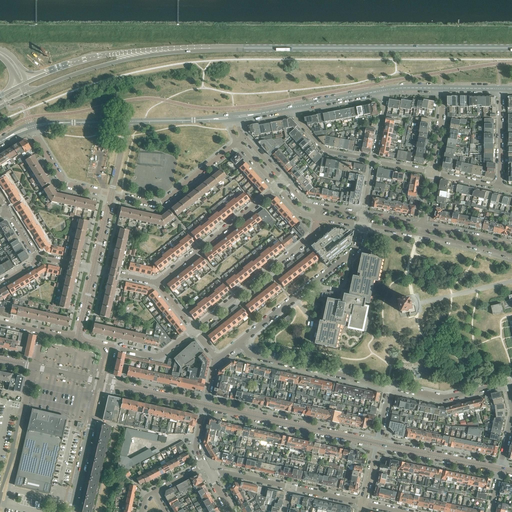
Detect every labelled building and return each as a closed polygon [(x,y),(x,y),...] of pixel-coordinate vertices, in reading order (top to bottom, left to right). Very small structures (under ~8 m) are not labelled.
[(418,100),(416,112),(416,113),(415,116),(417,117),(419,109),(422,110),(422,108),(423,101),(420,100),(420,101),(418,100)] [(429,101),(427,112),(426,116),(428,116),(430,110),(433,110),(433,108),(434,102),(433,101),(431,100),(431,101),(429,101)] [(369,105),(371,115),(371,116),(373,116),(374,117),(378,116),(376,104),(375,104),(374,103),(372,103),(372,104),(371,104),(371,105),(369,105)] [(366,106),(363,106),(365,117),(371,115),(369,105),(368,105),(367,105),(366,105),(366,106)] [(314,125),(314,124),(312,116),(308,117),(307,116),(306,116),(305,117),(305,122),(306,124),(307,123),(308,125),(311,125),(312,126),(314,125)] [(288,119),(287,120),(289,128),(293,128),(294,128),(297,126),(295,123),(293,121),(291,119),(288,120),(288,119)] [(385,123),(385,126),(385,128),(398,130),(402,131),(403,128),(394,127),(394,124),(385,123)] [(451,127),(450,129),(464,131),(468,132),(468,130),(459,128),(459,126),(451,124),(451,125),(450,125),(450,127),(451,127)] [(419,133),(427,134),(428,133),(429,132),(428,131),(428,129),(417,127),(411,126),(411,128),(419,130),(419,133)] [(296,128),(292,132),(288,136),(285,137),(283,140),(284,142),(291,136),(292,138),(299,132),(299,131),(297,129),(297,130),(296,128)] [(288,145),(290,147),(302,136),(301,135),(302,134),(300,132),(299,133),(299,132),(292,138),(294,140),(288,145)] [(297,143),(299,145),(305,139),(305,138),(304,137),(303,137),(302,136),(290,147),(291,148),(293,147),(294,147),(297,143)] [(262,141),(260,141),(258,141),(257,141),(259,143),(258,143),(270,156),(285,142),(284,142),(283,140),(280,137),(276,138),(272,139),(267,140),(262,141)] [(301,147),(297,150),(295,148),(293,150),(297,154),(309,143),(307,142),(308,141),(307,140),(306,140),(305,139),(299,145),(301,147)] [(22,142),(19,143),(25,153),(27,156),(29,158),(32,156),(30,153),(29,154),(28,151),(27,151),(30,148),(25,140),(24,140),(22,141),(22,142)] [(382,145),(381,146),(397,150),(398,147),(390,146),(391,143),(381,142),(381,144),(382,145)] [(13,146),(12,147),(18,155),(21,153),(22,154),(24,157),(27,156),(25,153),(19,143),(15,145),(13,146)] [(300,157),(303,155),(303,154),(302,155),(301,154),(304,151),(306,153),(312,147),(311,146),(312,146),(310,144),(309,143),(297,154),(300,157)] [(7,150),(12,159),(18,155),(12,147),(10,148),(9,148),(7,150)] [(305,157),(304,158),(305,160),(315,151),(314,149),(314,148),(313,147),(312,147),(306,153),(307,155),(305,157)] [(276,159),(283,153),(279,149),(272,155),(273,156),(274,158),(275,158),(276,159)] [(2,153),(1,154),(6,161),(9,159),(12,163),(14,162),(12,159),(7,150),(4,152),(2,153)] [(315,151),(305,160),(307,162),(310,158),(312,160),(318,154),(318,153),(318,152),(317,151),(316,151),(315,151)] [(242,158),(238,153),(234,156),(233,156),(231,157),(231,159),(230,160),(235,165),(242,158)] [(280,164),(287,158),(283,153),(276,159),(278,161),(278,162),(279,163),(280,163),(280,164)] [(313,162),(310,165),(311,167),(322,158),(320,156),(321,155),(320,154),(319,154),(318,154),(312,160),(313,162)] [(38,165),(35,159),(33,156),(32,156),(29,158),(25,160),(31,169),(38,165)] [(294,159),(290,162),(284,168),(285,170),(285,171),(286,172),(287,172),(294,166),(292,164),(298,158),(301,161),(302,161),(301,160),(297,156),(294,159)] [(284,168),(290,162),(287,158),(280,164),(280,165),(281,166),(282,166),(284,168)] [(323,167),(325,168),(327,159),(326,159),(326,158),(325,158),(324,159),(322,158),(320,170),(319,170),(318,175),(319,176),(321,176),(322,172),(323,167)] [(239,168),(243,172),(249,167),(243,161),(237,166),(239,168)] [(350,163),(349,170),(365,173),(367,166),(350,163)] [(38,165),(31,169),(36,178),(44,174),(38,165)] [(292,177),(300,170),(296,165),(288,173),(290,175),(290,176),(291,177),(292,177)] [(494,179),(495,174),(487,172),(482,171),(482,167),(477,166),(476,175),(494,179)] [(246,176),(252,171),(249,167),(243,172),(246,176)] [(296,181),(302,175),(300,173),(304,169),(303,167),(300,170),(292,177),(294,179),(294,180),(294,181),(295,181),(296,181)] [(220,170),(212,176),(217,183),(226,177),(220,170)] [(246,176),(250,180),(256,175),(252,171),(246,176)] [(8,182),(5,177),(4,174),(0,176),(0,182),(0,183),(2,186),(7,183),(8,182)] [(44,174),(36,178),(42,187),(49,183),(44,174)] [(254,185),(260,179),(256,175),(250,180),(254,185)] [(299,185),(306,179),(302,175),(296,181),(296,182),(297,183),(298,183),(299,185)] [(365,176),(357,175),(359,175),(354,199),(350,198),(351,194),(353,194),(354,193),(351,192),(351,194),(350,194),(349,203),(355,204),(355,205),(359,206),(360,201),(362,193),(361,193),(363,184),(365,176)] [(212,176),(204,182),(209,189),(217,183),(212,176)] [(254,185),(257,189),(264,184),(260,179),(254,185)] [(303,189),(310,184),(306,179),(299,185),(301,187),(301,188),(302,189),(303,189)] [(8,188),(11,186),(8,182),(7,183),(2,186),(5,191),(6,190),(8,189),(8,188)] [(204,182),(196,189),(201,196),(209,189),(204,182)] [(261,193),(267,188),(264,184),(257,189),(261,193)] [(312,190),(312,188),(312,186),(310,184),(303,189),(304,190),(303,190),(305,192),(307,194),(312,190)] [(16,190),(13,185),(11,186),(8,188),(8,189),(6,190),(7,192),(8,194),(9,194),(16,190)] [(51,201),(56,194),(51,185),(44,190),(51,201)] [(318,189),(312,188),(312,190),(307,194),(308,195),(312,196),(312,197),(314,197),(314,196),(316,197),(318,189)] [(196,189),(187,196),(193,202),(201,196),(196,189)] [(15,198),(18,196),(19,195),(16,190),(9,194),(9,195),(10,197),(12,199),(13,198),(15,198)] [(411,198),(414,199),(416,199),(416,196),(417,196),(417,195),(417,194),(417,192),(408,190),(407,192),(408,192),(408,196),(411,196),(411,198)] [(392,192),(390,191),(389,197),(388,197),(388,200),(385,199),(383,209),(384,209),(384,210),(386,210),(389,210),(391,200),(392,195),(392,192)] [(244,193),(239,197),(244,203),(249,199),(244,193)] [(66,196),(56,194),(51,201),(64,204),(66,196)] [(14,205),(20,200),(18,196),(15,198),(13,198),(12,199),(10,199),(14,205)] [(74,206),(76,198),(66,196),(64,204),(74,206)] [(187,196),(183,199),(179,202),(185,209),(193,202),(187,196)] [(237,203),(239,205),(240,206),(244,203),(239,197),(235,199),(237,201),(237,203)] [(276,197),(270,202),(273,207),(279,201),(276,197)] [(86,200),(76,198),(74,206),(84,209),(86,200)] [(234,198),(230,202),(235,208),(236,208),(237,207),(239,205),(237,203),(237,201),(235,199),(234,198)] [(413,206),(409,205),(408,214),(414,215),(417,199),(416,199),(414,199),(413,206)] [(95,211),(97,202),(86,200),(84,209),(95,211)] [(392,211),(395,212),(397,202),(391,200),(389,210),(389,211),(390,211),(391,212),(392,211)] [(279,201),(273,207),(277,211),(283,205),(279,201)] [(186,210),(185,209),(179,202),(171,209),(176,215),(183,210),(184,211),(186,210)] [(229,209),(231,212),(232,210),(233,210),(234,209),(235,208),(230,202),(225,206),(226,207),(228,209),(229,209)] [(402,213),(404,203),(397,202),(395,212),(399,212),(399,213),(401,213),(402,213)] [(22,209),(25,207),(22,203),(15,207),(18,212),(20,212),(21,211),(22,209)] [(442,211),(443,206),(443,203),(441,203),(440,208),(436,207),(434,219),(435,220),(436,220),(437,219),(440,220),(442,211)] [(283,205),(277,211),(281,215),(287,210),(283,205)] [(22,216),(29,212),(26,207),(25,207),(22,209),(21,211),(20,212),(21,213),(20,214),(21,215),(22,215),(22,216)] [(226,207),(222,210),(227,217),(232,213),(231,212),(229,209),(228,209),(226,207)] [(119,216),(129,219),(131,210),(121,208),(119,216)] [(256,214),(261,220),(265,225),(268,223),(271,227),(272,226),(274,222),(264,210),(264,209),(261,211),(261,210),(256,214)] [(141,212),(131,210),(129,219),(139,221),(141,212)] [(220,217),(221,219),(222,220),(227,217),(222,210),(218,213),(220,215),(220,217)] [(287,210),(281,215),(284,219),(290,214),(287,210)] [(161,217),(163,226),(174,217),(169,211),(161,217)] [(28,219),(31,217),(32,217),(29,212),(22,216),(22,217),(23,218),(24,218),(25,220),(27,219),(28,219)] [(151,215),(141,212),(139,221),(150,223),(151,215)] [(217,212),(212,216),(217,222),(218,222),(219,222),(220,221),(220,220),(221,219),(220,217),(220,215),(218,213),(217,212)] [(256,214),(252,217),(257,224),(261,220),(256,214)] [(290,214),(284,219),(288,223),(294,218),(290,214)] [(150,223),(163,226),(161,217),(151,215),(150,223)] [(212,223),(214,225),(215,224),(216,224),(217,223),(217,222),(212,216),(208,220),(209,221),(210,223),(212,223)] [(27,226),(34,222),(31,217),(28,219),(27,219),(25,220),(24,221),(27,226)] [(257,224),(252,217),(247,221),(252,227),(257,224)] [(294,218),(288,223),(292,228),(298,222),(294,218)] [(88,222),(79,220),(77,230),(86,232),(86,228),(87,227),(87,226),(88,222)] [(9,225),(6,221),(4,221),(0,223),(0,228),(1,230),(9,225)] [(209,221),(205,224),(210,230),(215,227),(214,225),(212,223),(210,223),(209,221)] [(247,221),(243,224),(248,230),(252,227),(247,221)] [(33,228),(36,226),(34,222),(27,226),(30,231),(31,230),(33,229),(33,228)] [(304,227),(299,222),(291,229),(291,230),(293,232),(294,232),(296,234),(298,232),(304,227)] [(202,231),(204,233),(205,234),(210,230),(205,224),(201,227),(202,229),(202,231)] [(248,230),(243,224),(239,228),(244,234),(248,230)] [(9,225),(1,230),(4,235),(12,230),(9,225)] [(34,235),(41,230),(38,225),(36,226),(33,228),(33,229),(31,230),(32,232),(32,233),(33,234),(34,234),(34,235)] [(200,226),(195,230),(200,236),(201,235),(202,235),(202,234),(204,233),(202,231),(202,229),(201,227),(200,226)] [(304,227),(298,232),(300,234),(298,236),(300,238),(302,237),(308,232),(304,227)] [(239,228),(234,231),(239,237),(244,234),(239,228)] [(331,260),(335,257),(334,256),(335,255),(336,256),(342,251),(341,250),(343,248),(344,250),(350,245),(352,236),(351,236),(350,236),(349,235),(351,234),(349,235),(346,233),(347,232),(345,233),(344,231),(343,230),(344,230),(333,228),(329,231),(330,232),(328,234),(327,232),(321,237),(322,238),(321,240),(320,239),(316,242),(314,244),(314,243),(310,246),(325,265),(329,262),(328,261),(330,259),(331,260)] [(120,229),(118,239),(126,241),(129,231),(120,229)] [(12,230),(4,235),(5,237),(0,240),(2,243),(7,240),(15,235),(12,230)] [(40,238),(43,236),(44,235),(41,230),(34,235),(34,236),(35,237),(37,239),(38,238),(40,238)] [(77,230),(75,240),(83,242),(84,238),(84,237),(86,232),(77,230)] [(191,233),(196,239),(198,237),(199,237),(200,237),(200,236),(195,230),(191,233)] [(239,237),(234,231),(230,234),(235,241),(239,237)] [(230,234),(226,238),(231,244),(235,241),(230,234)] [(10,244),(18,240),(15,235),(7,240),(8,242),(7,243),(8,246),(10,244)] [(193,241),(188,235),(183,239),(189,245),(190,245),(191,244),(191,243),(193,241)] [(38,245),(45,240),(43,236),(40,238),(38,238),(37,239),(35,240),(38,245)] [(231,244),(226,238),(221,241),(226,247),(231,244)] [(118,239),(115,249),(124,251),(126,241),(118,239)] [(179,243),(180,244),(182,246),(183,246),(185,248),(186,247),(187,247),(188,246),(189,245),(183,239),(179,243)] [(4,248),(3,249),(5,253),(6,252),(8,251),(7,249),(11,247),(12,248),(20,243),(18,240),(10,244),(8,246),(6,247),(5,248),(4,248)] [(41,250),(44,248),(45,247),(48,246),(45,240),(38,245),(41,250)] [(83,242),(75,240),(72,250),(81,252),(82,248),(82,247),(83,242)] [(221,241),(217,245),(222,251),(226,247),(221,241)] [(278,242),(274,246),(279,252),(283,248),(278,242)] [(12,254),(22,247),(20,243),(12,248),(13,250),(9,252),(8,251),(6,252),(9,255),(12,254)] [(182,246),(180,244),(176,247),(181,253),(186,249),(185,248),(183,246),(182,246)] [(222,251),(217,245),(213,248),(218,254),(222,251)] [(279,252),(274,246),(270,249),(272,251),(272,253),(273,254),(274,255),(279,252)] [(12,254),(9,255),(8,256),(9,257),(10,257),(11,259),(13,258),(12,256),(13,255),(16,254),(17,256),(25,251),(22,247),(12,254)] [(176,247),(172,250),(174,252),(174,253),(175,255),(176,257),(181,253),(176,247)] [(269,247),(264,251),(269,258),(269,257),(270,257),(271,257),(271,256),(273,254),(272,253),(272,251),(270,249),(269,247)] [(213,248),(208,251),(213,258),(218,254),(213,248)] [(115,249),(113,259),(122,261),(124,251),(115,249)] [(174,252),(172,250),(171,249),(166,252),(171,259),(172,259),(174,258),(174,257),(175,255),(174,253),(174,252)] [(70,262),(74,263),(74,264),(78,265),(79,260),(81,252),(72,250),(72,254),(70,253),(69,257),(71,257),(70,262)] [(25,251),(17,256),(18,257),(14,260),(13,258),(11,259),(12,261),(13,263),(27,254),(25,251)] [(213,258),(208,251),(204,255),(209,261),(213,258)] [(269,258),(264,251),(259,255),(260,256),(262,259),(264,259),(265,261),(267,259),(268,259),(269,259),(269,258)] [(163,255),(164,257),(167,262),(169,261),(170,261),(171,260),(171,259),(166,252),(163,255)] [(313,252),(308,256),(313,263),(318,259),(313,252)] [(350,291),(349,291),(345,290),(343,290),(342,296),(340,296),(340,299),(339,299),(339,300),(328,298),(323,321),(320,320),(316,343),(315,344),(337,348),(341,329),(340,328),(341,325),(345,326),(346,322),(350,323),(349,327),(350,327),(361,327),(361,329),(366,331),(367,330),(367,328),(367,327),(368,326),(368,324),(368,323),(368,321),(368,320),(368,319),(368,317),(368,316),(367,314),(366,314),(367,307),(365,307),(365,303),(370,303),(375,281),(378,281),(383,258),(374,256),(375,253),(372,252),(371,255),(362,253),(358,273),(361,274),(360,277),(353,276),(350,291)] [(1,257),(3,259),(10,270),(11,269),(14,268),(9,260),(7,261),(5,257),(4,257),(2,254),(0,255),(1,257)] [(27,254),(13,263),(15,267),(18,265),(17,263),(20,261),(21,263),(28,259),(29,257),(27,254)] [(260,256),(257,259),(261,266),(266,262),(265,261),(264,259),(262,259),(260,256)] [(308,256),(303,260),(308,267),(313,263),(308,256)] [(1,265),(6,273),(8,271),(10,270),(3,259),(1,257),(0,257),(0,258),(3,264),(1,265)] [(167,262),(164,257),(159,261),(164,267),(168,263),(167,262)] [(201,257),(197,261),(202,267),(206,263),(201,257)] [(110,271),(115,272),(114,274),(114,275),(118,276),(118,275),(118,274),(120,268),(122,269),(124,262),(122,261),(113,259),(110,271)] [(261,266),(257,259),(253,262),(255,265),(254,267),(256,268),(257,269),(261,266)] [(303,260),(298,264),(303,271),(308,267),(303,260)] [(164,267),(159,261),(154,264),(155,265),(158,269),(159,271),(164,267)] [(202,267),(197,261),(193,264),(198,270),(202,267)] [(252,261),(247,265),(252,271),(253,271),(254,270),(254,269),(256,268),(254,267),(255,265),(253,262),(252,261)] [(69,264),(69,266),(68,270),(66,269),(65,273),(67,273),(66,276),(75,278),(78,265),(74,264),(74,263),(70,262),(69,264)] [(193,264),(188,268),(193,274),(198,270),(193,264)] [(298,264),(293,268),(298,275),(303,271),(298,264)] [(251,272),(252,271),(247,265),(242,269),(243,270),(245,272),(247,273),(248,274),(250,273),(251,272)] [(41,273),(44,271),(47,272),(48,267),(44,266),(36,271),(38,275),(40,277),(41,279),(42,278),(43,279),(45,278),(41,273)] [(193,274),(188,268),(184,271),(189,277),(193,274)] [(293,268),(288,272),(293,279),(298,275),(293,268)] [(40,277),(38,275),(36,271),(35,270),(31,273),(35,279),(40,277)] [(243,270),(239,273),(244,279),(249,275),(248,274),(247,273),(245,272),(243,270)] [(117,281),(117,280),(118,276),(114,275),(114,274),(115,272),(110,271),(110,273),(107,285),(115,287),(115,288),(117,288),(118,284),(119,281),(117,281)] [(184,271),(180,274),(185,281),(189,277),(184,271)] [(288,272),(283,276),(288,283),(293,279),(288,272)] [(35,279),(31,273),(26,275),(30,282),(35,279)] [(244,279),(239,273),(235,276),(237,279),(237,280),(239,282),(240,283),(244,279)] [(185,281),(180,274),(175,278),(180,284),(185,281)] [(25,285),(30,282),(26,275),(21,278),(25,285)] [(234,275),(230,279),(235,285),(235,284),(236,285),(237,284),(237,283),(239,282),(237,280),(237,279),(235,276),(234,275)] [(75,278),(66,276),(66,277),(64,287),(73,288),(73,285),(74,284),(74,283),(75,278)] [(288,283),(283,276),(278,280),(283,287),(288,283)] [(25,285),(21,278),(16,281),(20,288),(25,285)] [(175,278),(171,281),(176,288),(180,284),(175,278)] [(235,285),(230,279),(225,282),(230,288),(232,287),(233,287),(234,286),(234,285),(235,285)] [(16,291),(20,288),(16,281),(12,284),(16,291)] [(176,288),(171,281),(167,285),(171,291),(176,288)] [(280,289),(275,283),(275,282),(270,286),(275,293),(280,289)] [(16,291),(12,284),(7,287),(11,294),(16,291)] [(228,290),(223,284),(218,288),(223,294),(224,294),(225,293),(225,292),(228,290)] [(113,298),(115,288),(115,287),(107,285),(105,296),(113,298)] [(275,293),(270,286),(265,290),(270,297),(275,293)] [(0,290),(0,292),(3,298),(9,294),(5,287),(0,290)] [(71,294),(73,288),(64,287),(62,297),(70,299),(71,295),(71,294)] [(223,294),(218,288),(214,291),(215,293),(216,295),(218,295),(219,297),(221,296),(222,296),(223,295),(223,294)] [(153,292),(149,295),(148,296),(152,300),(158,295),(155,290),(153,292)] [(270,297),(265,290),(260,294),(265,301),(270,297)] [(216,295),(215,293),(211,296),(216,302),(220,298),(219,297),(218,295),(216,295)] [(265,301),(260,294),(255,298),(260,305),(265,301)] [(152,300),(155,304),(161,299),(158,295),(152,300)] [(103,302),(102,306),(111,308),(112,303),(113,298),(105,296),(104,300),(103,301),(103,302)] [(216,302),(211,296),(207,299),(209,301),(209,303),(210,304),(211,306),(216,302)] [(69,303),(70,299),(62,297),(60,307),(68,309),(69,305),(69,304),(69,303)] [(209,301),(207,299),(206,298),(201,301),(206,308),(206,307),(207,307),(208,306),(210,304),(209,303),(209,301)] [(260,305),(255,298),(250,302),(255,309),(260,305)] [(155,304),(158,309),(165,303),(161,299),(155,304)] [(414,311),(411,299),(399,301),(402,313),(414,311)] [(17,316),(19,307),(20,303),(13,301),(11,312),(9,311),(8,313),(4,312),(4,311),(5,308),(7,301),(6,300),(0,304),(0,305),(0,306),(0,308),(0,315),(13,319),(14,315),(17,316)] [(206,308),(201,301),(196,305),(197,306),(199,309),(201,309),(202,311),(204,309),(205,309),(206,309),(206,308)] [(255,309),(250,302),(245,306),(250,313),(255,309)] [(158,309),(162,313),(168,308),(165,303),(158,309)] [(502,304),(491,306),(493,315),(504,312),(502,304)] [(111,308),(102,306),(101,310),(101,311),(101,312),(100,316),(108,318),(111,308)] [(199,309),(197,306),(194,309),(198,316),(203,312),(202,311),(201,309),(199,309)] [(29,310),(19,307),(17,316),(21,316),(27,318),(29,310)] [(162,313),(165,317),(172,312),(168,308),(162,313)] [(198,316),(194,309),(191,311),(190,309),(187,311),(189,313),(194,319),(198,316)] [(242,309),(237,313),(242,319),(247,315),(242,309)] [(33,319),(37,320),(39,312),(29,310),(27,318),(32,319),(33,319)] [(39,312),(37,320),(42,321),(43,321),(47,322),(49,314),(39,312)] [(165,317),(169,322),(175,316),(172,312),(165,317)] [(242,319),(237,313),(232,317),(237,323),(242,319)] [(59,316),(49,314),(47,322),(50,323),(51,323),(52,324),(57,325),(59,316)] [(59,316),(57,325),(63,326),(68,327),(69,319),(59,316)] [(169,322),(172,326),(179,321),(175,316),(169,322)] [(232,317),(227,321),(232,327),(237,323),(232,317)] [(172,326),(176,330),(182,325),(179,321),(172,326)] [(227,321),(222,324),(227,331),(232,327),(227,321)] [(153,335),(160,337),(166,345),(171,341),(157,322),(156,322),(155,330),(153,335)] [(94,324),(92,332),(96,333),(102,335),(104,326),(94,324)] [(217,328),(222,335),(227,331),(222,324),(217,328)] [(182,325),(176,330),(179,335),(186,330),(182,325)] [(104,326),(102,335),(112,337),(114,329),(104,326)] [(153,335),(155,330),(146,328),(145,336),(143,344),(151,346),(153,335)] [(217,328),(212,332),(217,339),(222,335),(217,328)] [(112,337),(122,339),(124,331),(114,329),(112,337)] [(9,349),(13,331),(7,330),(3,348),(9,349)] [(16,351),(20,333),(19,333),(19,332),(13,331),(9,349),(15,351),(16,351)] [(122,339),(133,341),(135,333),(124,331),(122,339)] [(217,339),(212,332),(207,336),(212,343),(217,339)] [(25,353),(29,335),(20,333),(16,351),(19,351),(25,353)] [(133,341),(143,344),(145,336),(135,333),(133,341)] [(24,356),(31,357),(31,355),(36,336),(29,335),(25,353),(24,356)] [(151,346),(157,348),(160,337),(153,335),(151,346)] [(160,337),(157,348),(162,349),(166,345),(160,337)] [(180,379),(182,371),(182,370),(198,357),(203,353),(204,352),(202,350),(203,350),(202,349),(196,341),(195,341),(191,343),(190,341),(175,354),(176,356),(173,359),(174,361),(173,366),(172,370),(171,376),(169,385),(178,386),(179,382),(180,379)] [(128,368),(129,367),(129,365),(123,363),(123,359),(124,355),(125,354),(118,353),(117,359),(115,366),(128,368)] [(206,377),(209,361),(207,358),(202,362),(202,363),(199,374),(182,371),(180,379),(179,382),(178,386),(178,387),(195,390),(200,391),(200,390),(202,391),(204,382),(205,380),(206,377)] [(219,374),(226,375),(227,370),(230,371),(232,361),(231,361),(221,370),(220,370),(219,374)] [(232,361),(230,371),(234,372),(234,371),(236,371),(238,362),(235,362),(235,361),(233,361),(232,361)] [(156,362),(155,366),(153,372),(152,381),(157,382),(159,374),(161,367),(161,363),(156,362)] [(128,368),(115,366),(114,372),(113,374),(113,375),(120,377),(120,374),(127,375),(128,368)] [(133,377),(135,368),(129,367),(128,368),(127,375),(133,377)] [(139,378),(141,370),(141,368),(135,367),(135,368),(133,377),(139,378)] [(152,381),(153,372),(141,370),(139,378),(152,381)] [(0,371),(0,388),(2,389),(8,390),(10,382),(12,374),(0,371)] [(276,386),(276,382),(277,380),(279,380),(281,371),(279,371),(278,371),(276,371),(273,385),(276,386)] [(287,373),(286,373),(284,382),(282,390),(284,391),(286,382),(289,383),(291,373),(288,373),(287,373)] [(8,390),(21,393),(24,377),(12,374),(10,382),(8,390)] [(217,382),(230,385),(237,386),(238,380),(239,379),(234,378),(231,378),(219,375),(217,382)] [(297,376),(295,375),(294,382),(291,392),(294,393),(296,384),(298,385),(298,384),(300,376),(299,376),(299,375),(297,375),(297,376)] [(320,381),(317,380),(314,389),(315,390),(314,396),(317,397),(318,394),(317,394),(318,389),(321,389),(323,382),(323,381),(322,381),(321,380),(320,381)] [(229,391),(230,385),(217,382),(216,389),(226,391),(229,391)] [(228,394),(229,391),(226,391),(216,389),(215,391),(216,391),(215,392),(215,396),(223,397),(224,398),(233,400),(233,399),(235,399),(236,394),(231,393),(230,395),(228,394)] [(361,400),(363,390),(362,389),(361,389),(360,390),(357,389),(354,398),(358,399),(361,400)] [(374,393),(372,401),(372,402),(374,403),(374,402),(378,403),(380,394),(379,394),(379,393),(377,392),(377,393),(374,392),(374,393)] [(260,393),(257,393),(257,394),(254,393),(252,403),(255,404),(257,405),(257,404),(258,404),(260,395),(260,393)] [(272,408),(274,408),(278,393),(277,393),(275,393),(274,398),(271,398),(269,408),(271,408),(272,408)] [(290,402),(287,401),(285,411),(288,412),(288,411),(291,412),(295,394),(293,394),(292,396),(291,396),(290,402)] [(108,396),(102,420),(117,423),(122,399),(120,399),(120,398),(108,396)] [(122,399),(117,423),(133,427),(138,402),(133,401),(130,401),(122,399)] [(298,413),(300,405),(300,401),(298,400),(298,404),(294,403),(292,412),(293,413),(294,413),(295,413),(298,413)] [(301,401),(301,405),(300,405),(298,413),(299,413),(301,414),(301,415),(304,416),(304,415),(305,415),(307,404),(303,403),(303,401),(301,401)] [(138,402),(133,427),(137,428),(139,428),(144,404),(138,402)] [(150,405),(144,404),(139,428),(143,429),(144,426),(140,425),(140,422),(143,423),(144,419),(143,418),(143,417),(147,418),(150,405)] [(313,405),(307,404),(305,415),(305,416),(307,416),(308,415),(310,416),(311,413),(313,407),(313,405)] [(334,422),(339,423),(339,422),(342,412),(343,408),(343,405),(338,404),(336,411),(334,422)] [(144,429),(146,430),(150,431),(156,406),(150,405),(147,418),(144,429)] [(313,405),(313,407),(311,413),(310,416),(311,417),(313,417),(316,417),(318,407),(313,405)] [(164,408),(156,406),(150,431),(158,432),(164,408)] [(433,422),(435,422),(436,416),(439,416),(441,407),(440,407),(440,406),(439,406),(438,407),(436,406),(433,422)] [(332,410),(329,409),(327,420),(334,422),(336,411),(335,411),(335,408),(333,407),(332,410)] [(441,407),(439,416),(448,418),(447,417),(445,408),(444,408),(444,407),(442,407),(441,407)] [(158,432),(166,434),(171,410),(169,409),(164,408),(158,432)] [(171,410),(166,434),(174,434),(176,422),(179,411),(171,410)] [(364,414),(363,417),(361,427),(362,427),(362,428),(364,429),(365,428),(366,427),(366,425),(369,426),(370,425),(370,423),(372,424),(373,421),(374,422),(374,419),(373,419),(375,414),(376,411),(371,410),(370,413),(367,412),(366,415),(364,414)] [(185,413),(179,411),(176,422),(180,423),(180,422),(183,422),(185,413)] [(17,476),(15,485),(20,486),(43,492),(49,493),(51,484),(65,425),(65,424),(66,421),(66,420),(61,418),(37,413),(31,412),(27,433),(18,469),(17,476)] [(342,412),(339,422),(342,423),(342,424),(344,424),(344,423),(345,424),(347,413),(342,412)] [(180,423),(176,422),(174,434),(193,434),(195,426),(194,426),(195,424),(196,420),(197,416),(185,413),(183,422),(180,422),(180,423)] [(347,413),(345,424),(347,424),(347,425),(349,425),(350,425),(353,414),(347,413)] [(403,437),(403,436),(406,425),(399,423),(401,416),(392,414),(389,428),(390,428),(395,433),(395,434),(395,435),(397,435),(397,436),(403,437)] [(504,420),(505,417),(493,418),(492,420),(494,421),(493,424),(502,425),(502,424),(503,424),(503,423),(503,422),(503,420),(504,420)] [(207,429),(217,431),(220,432),(222,423),(222,422),(219,421),(210,419),(208,425),(207,428),(207,429)] [(102,424),(98,442),(107,444),(111,426),(105,425),(103,424),(102,424)] [(444,434),(442,444),(442,445),(447,446),(449,436),(450,431),(451,426),(446,425),(445,428),(444,434)] [(239,426),(237,435),(235,444),(234,446),(240,447),(241,444),(241,442),(244,428),(243,427),(243,426),(239,426),(238,426),(239,426)] [(452,426),(451,434),(448,446),(453,447),(453,448),(454,448),(458,427),(452,426)] [(248,439),(248,438),(250,429),(250,428),(248,428),(247,428),(245,427),(244,427),(244,428),(241,442),(245,442),(246,439),(248,439)] [(463,427),(458,427),(454,448),(459,449),(463,427)] [(459,449),(465,450),(469,427),(463,427),(459,449)] [(475,427),(469,427),(465,450),(470,451),(475,427)] [(475,452),(480,430),(480,428),(475,427),(470,451),(475,452)] [(130,438),(134,436),(135,430),(126,428),(124,437),(130,438)] [(257,431),(256,430),(254,438),(258,439),(258,438),(262,439),(263,432),(263,431),(262,431),(259,430),(259,431),(257,431)] [(283,436),(281,436),(279,442),(278,446),(284,448),(284,447),(285,444),(287,436),(283,435),(283,436)] [(207,449),(209,452),(216,447),(216,446),(217,445),(218,442),(214,441),(205,439),(204,443),(205,443),(205,444),(204,444),(206,447),(207,447),(208,449),(207,449)] [(176,448),(180,456),(183,461),(189,458),(186,452),(183,454),(182,451),(181,452),(178,447),(184,444),(182,440),(174,445),(176,448)] [(309,442),(306,452),(312,454),(315,443),(313,443),(313,442),(310,441),(309,442)] [(98,442),(94,460),(103,463),(107,444),(98,442)] [(317,463),(318,460),(319,455),(321,446),(321,445),(321,444),(316,442),(315,443),(312,454),(313,454),(311,462),(313,462),(317,463)] [(324,456),(327,446),(326,446),(326,445),(324,444),(324,445),(321,445),(321,446),(319,455),(324,456)] [(329,446),(327,446),(324,456),(330,458),(332,447),(332,446),(329,446)] [(219,452),(216,447),(209,452),(210,455),(211,455),(212,456),(219,452)] [(340,449),(338,448),(335,459),(341,460),(344,449),(343,449),(343,448),(341,448),(340,449)] [(348,459),(350,451),(350,450),(347,449),(347,450),(345,450),(342,460),(348,461),(348,459)] [(243,459),(241,466),(242,467),(244,468),(244,467),(246,468),(248,460),(249,453),(250,451),(247,450),(245,459),(243,459)] [(353,465),(354,461),(356,452),(353,452),(354,451),(351,450),(351,451),(350,451),(348,459),(348,461),(347,466),(348,466),(350,467),(351,465),(353,465)] [(219,452),(212,456),(211,456),(213,459),(214,460),(222,462),(224,453),(219,452)] [(356,452),(354,461),(364,464),(365,460),(362,459),(363,458),(361,457),(361,456),(361,455),(360,454),(360,453),(359,453),(359,452),(357,452),(356,452)] [(172,458),(170,460),(174,467),(179,465),(175,457),(174,455),(171,456),(172,458)] [(130,460),(126,457),(120,456),(117,471),(121,472),(133,466),(130,460)] [(177,456),(175,457),(179,465),(181,464),(181,465),(182,465),(183,464),(184,463),(183,463),(184,462),(183,461),(180,456),(178,457),(177,456)] [(391,470),(393,460),(392,460),(392,459),(390,459),(389,460),(389,461),(388,461),(386,461),(386,462),(384,462),(384,464),(381,463),(380,467),(391,470)] [(94,460),(89,479),(98,481),(103,463),(94,460)] [(170,460),(165,462),(169,470),(174,467),(170,460)] [(397,471),(399,461),(398,461),(398,460),(396,460),(396,461),(393,460),(391,470),(390,475),(392,476),(393,470),(397,471)] [(295,466),(292,477),(292,478),(294,479),(295,478),(296,478),(299,467),(300,464),(300,462),(298,461),(297,467),(295,466)] [(354,471),(362,473),(362,472),(363,472),(363,470),(363,467),(364,467),(364,464),(354,461),(353,465),(354,465),(354,468),(354,471)] [(163,465),(161,466),(164,473),(169,470),(165,462),(163,464),(163,465)] [(307,472),(304,471),(302,480),(303,480),(303,481),(305,481),(307,481),(310,469),(311,464),(309,464),(307,472)] [(158,466),(156,467),(160,475),(164,473),(161,466),(158,467),(158,466)] [(320,469),(321,466),(318,466),(317,474),(314,473),(312,482),(313,482),(313,483),(315,483),(315,482),(317,483),(320,469)] [(154,470),(151,471),(155,478),(160,475),(156,467),(153,469),(154,470)] [(327,485),(331,468),(328,468),(327,476),(324,475),(322,484),(323,484),(323,485),(325,485),(327,485)] [(121,472),(121,473),(126,477),(130,475),(127,469),(121,472)] [(353,473),(353,476),(361,478),(361,477),(362,475),(361,475),(362,473),(354,471),(350,470),(349,470),(348,470),(347,472),(353,473)] [(139,484),(145,481),(142,476),(140,471),(137,472),(140,477),(136,479),(139,484)] [(149,471),(146,472),(150,480),(155,478),(151,471),(149,472),(149,471)] [(340,473),(340,472),(338,471),(337,478),(334,478),(332,486),(333,486),(333,487),(334,488),(335,487),(337,487),(340,473)] [(150,480),(146,472),(144,474),(144,475),(142,476),(145,481),(146,483),(150,480)] [(194,487),(201,483),(200,481),(201,480),(198,474),(176,486),(179,492),(180,494),(183,493),(184,495),(189,491),(188,490),(194,487)] [(89,479),(85,497),(94,499),(98,481),(89,479)] [(197,492),(205,487),(205,486),(204,485),(203,485),(202,482),(201,483),(194,487),(195,490),(196,489),(197,492)] [(242,484),(235,483),(235,482),(234,483),(233,484),(233,485),(232,486),(231,486),(230,488),(231,488),(230,489),(234,495),(239,492),(241,491),(243,490),(241,487),(242,484)] [(257,492),(259,486),(242,482),(242,484),(241,487),(243,490),(245,489),(245,490),(250,491),(251,493),(252,495),(253,495),(256,500),(257,495),(257,493),(257,492)] [(379,497),(381,488),(382,483),(377,482),(377,483),(377,482),(374,496),(376,496),(376,497),(378,497),(379,497)] [(502,483),(499,495),(506,497),(507,494),(509,484),(508,484),(507,483),(504,482),(504,483),(502,483)] [(165,497),(173,492),(177,490),(175,486),(166,491),(164,496),(165,497)] [(205,487),(197,492),(199,494),(198,495),(199,497),(200,497),(208,492),(206,490),(207,490),(206,488),(205,488),(205,487)] [(276,500),(276,497),(278,491),(277,491),(277,490),(275,490),(273,490),(271,499),(270,505),(271,505),(272,502),(273,499),(276,500)] [(443,511),(444,511),(446,503),(443,503),(445,491),(438,490),(437,493),(443,494),(441,502),(439,510),(441,511),(443,511)] [(239,492),(234,495),(234,496),(234,497),(235,498),(236,498),(237,500),(244,496),(245,495),(244,493),(243,494),(241,491),(239,492)] [(278,491),(276,497),(279,497),(278,497),(280,498),(279,499),(283,500),(284,496),(285,493),(284,492),(282,492),(278,491)] [(420,497),(421,492),(419,491),(418,494),(417,497),(415,496),(413,504),(415,505),(415,506),(417,506),(417,505),(418,506),(420,497)] [(173,492),(165,497),(166,500),(167,499),(168,502),(179,496),(178,495),(180,494),(179,492),(175,494),(176,496),(175,496),(173,492)] [(203,502),(210,497),(209,495),(210,494),(209,493),(208,493),(208,492),(200,497),(202,499),(201,500),(202,502),(203,502)] [(423,507),(425,499),(426,496),(426,493),(424,492),(423,498),(420,497),(418,506),(420,506),(420,507),(423,507)] [(265,504),(266,501),(266,498),(257,495),(256,500),(260,508),(265,505),(265,504)] [(179,496),(168,502),(168,503),(169,504),(169,505),(170,505),(178,501),(177,499),(179,497),(179,496)] [(238,503),(239,505),(248,500),(247,498),(246,499),(244,496),(237,500),(237,501),(237,502),(238,503)] [(85,497),(81,511),(91,511),(94,499),(85,497)] [(206,506),(213,502),(212,500),(212,499),(211,498),(210,497),(203,502),(204,504),(203,505),(205,507),(206,506)] [(250,503),(248,500),(239,505),(240,506),(239,507),(240,508),(241,508),(242,510),(250,506),(256,502),(255,500),(250,503)] [(173,509),(183,503),(182,501),(179,503),(178,501),(170,505),(170,506),(171,508),(172,508),(173,509)] [(207,511),(216,507),(215,505),(215,504),(214,503),(213,503),(213,502),(206,506),(207,509),(206,510),(207,511)] [(176,511),(183,509),(182,507),(184,505),(183,503),(173,509),(173,511),(176,511)]
